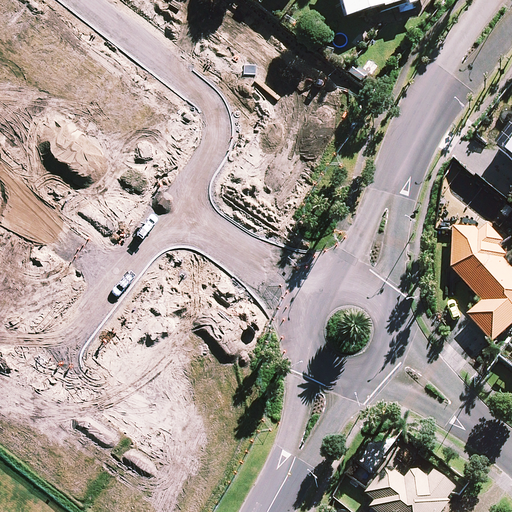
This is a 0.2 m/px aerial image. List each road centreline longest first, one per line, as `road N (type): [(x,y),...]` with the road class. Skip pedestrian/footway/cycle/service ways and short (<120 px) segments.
road 1 (residential): [(175,209),(211,153),(212,105),(84,0)]
road 2 (tertiary): [(359,373),(313,453),(281,487)]
road 3 (tertiary): [(281,487),(312,360)]
road 4 (tertiary): [(398,176),(403,212),(384,304)]
road 5 (residential): [(392,336),(459,391),(479,429)]
road 6 (residential): [(111,265),(107,297),(73,343),(74,381)]
road 7 (residential): [(0,212),(19,214),(86,259),(111,265)]
road 8 (residential): [(479,429),(369,369)]
road 9 (tertiary): [(339,284),(370,206),(398,176)]
road 10 (tertiary): [(429,104),(450,51),(488,0)]
road 11 (residential): [(300,335),(231,260),(225,243)]
